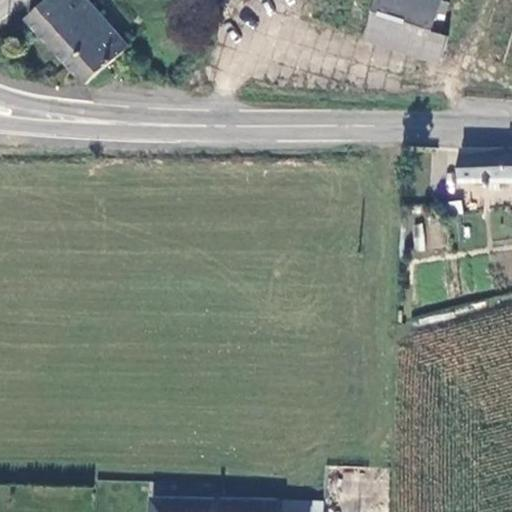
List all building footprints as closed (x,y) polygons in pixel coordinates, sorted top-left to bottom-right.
[(35,0),(19,16),(86,85),(124,48),(76,0),(35,0)] [(349,0),(339,35),(370,44),(382,0),(349,0)] [(382,0),(370,44),(435,63),(443,34),(451,5),(435,0),(382,0)] [(443,34),(435,63),(453,68),(461,39),(443,34)] [(511,150),(463,150),(463,181),(492,180),(504,180),(511,180),(511,150)] [(504,180),(492,180),(492,194),(504,195),(504,180)] [(464,202),(449,203),(450,215),(465,216),(464,202)] [(414,223),(413,250),(440,250),(441,224),(414,223)] [(155,497),(154,511),(314,511),(316,500),(155,497)] [(326,511),(327,500),(326,501),(316,500),(314,511),(326,511)]
